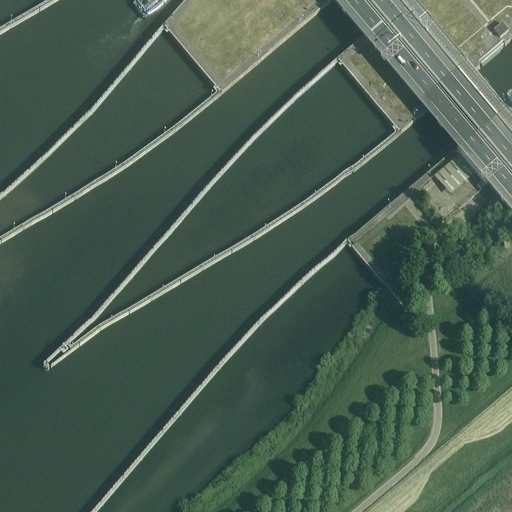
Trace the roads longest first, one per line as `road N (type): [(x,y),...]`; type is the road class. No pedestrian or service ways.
road 1 (unclassified): [(355,511),(436,433),(431,250),(511,177)]
road 2 (motorway): [(352,0),(511,188)]
road 3 (motorway): [(511,158),(378,0)]
road 4 (unclassified): [(511,123),(406,0)]
